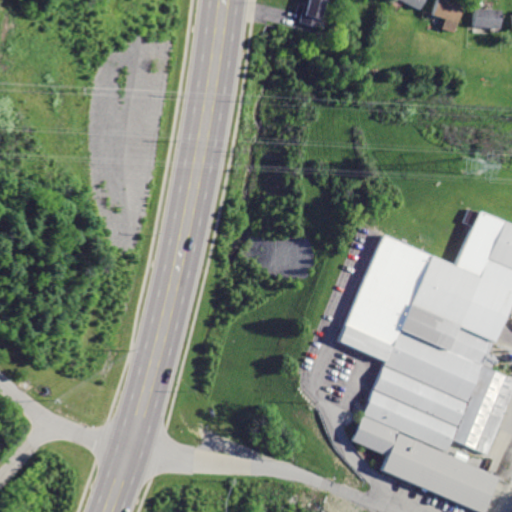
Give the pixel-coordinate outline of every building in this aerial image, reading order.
[(303,0),(297,22),(315,28),(324,0),(303,0)] [(399,0),(420,10),(425,0),(399,0)] [(442,0),(434,0),(430,14),(442,18),(439,28),(453,32),(461,5),(442,0)] [(473,7),(471,26),(499,29),(501,10),(473,7)] [(511,224),(476,209),(453,260),(381,229),(332,343),(382,365),(349,441),(386,457),(380,472),(427,492),(423,502),(445,511),(465,511),(467,509),(473,511),(487,511),(501,480),(446,456),(453,439),(489,454),(511,399),(511,380),(493,372),(499,358),(490,354),(511,303),(511,224)]
